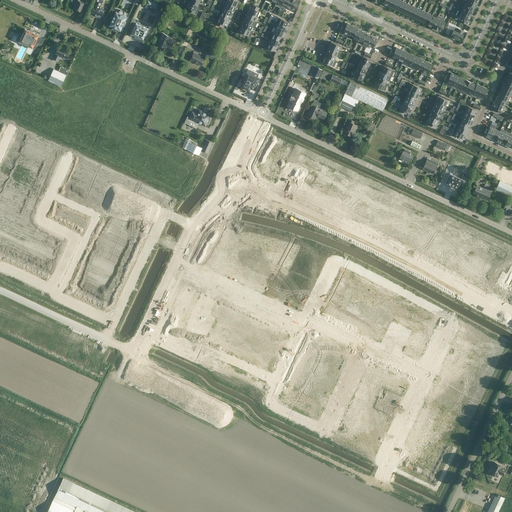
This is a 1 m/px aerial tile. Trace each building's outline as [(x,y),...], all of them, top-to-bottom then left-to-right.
[(78,0),(74,9),(81,12),(85,4),(78,0)] [(105,11),(99,8),(102,0),(96,0),(95,4),(90,14),(94,16),(95,15),(101,18),(105,11)] [(285,8),(289,0),(283,0),(280,7),(281,6),(285,8)] [(295,0),(289,0),(285,8),(294,12),(298,3),(295,2),(295,0)] [(393,8),(397,0),(391,0),(388,6),(393,8)] [(398,10),(402,1),(399,0),(397,0),(393,8),(398,10)] [(158,6),(148,1),(144,9),(154,13),(158,6)] [(200,6),(189,1),(188,2),(188,3),(186,6),(189,8),(188,10),(194,13),(195,11),(198,12),(200,6)] [(235,7),(236,6),(224,1),(222,6),(234,11),(235,8),(235,7)] [(403,13),(407,3),(402,1),(398,10),(403,13)] [(408,15),(412,6),(407,3),(403,13),(408,15)] [(475,7),(465,3),(463,7),(472,11),(473,11),(473,10),(474,7),(475,7)] [(234,11),(222,6),(224,7),(222,11),(220,10),(231,16),(233,13),(233,12),(233,11),(234,11)] [(413,17),(417,8),(412,6),(408,15),(413,17)] [(259,11),(258,11),(251,7),(250,7),(248,10),(248,11),(247,12),(257,17),(259,11)] [(471,14),(472,11),(463,7),(461,12),(459,11),(470,16),(471,16),(471,15),(471,14)] [(418,19),(422,10),(417,8),(413,17),(418,19)] [(231,16),(220,10),(218,15),(229,21),(229,20),(230,19),(231,16)] [(423,22),(427,13),(422,10),(418,19),(423,22)] [(470,17),(470,16),(459,11),(457,16),(461,18),(460,21),(466,24),(469,18),(470,18),(469,18),(470,17)] [(126,16),(123,15),(119,13),(117,12),(116,12),(115,13),(115,14),(114,15),(114,16),(113,16),(111,21),(111,22),(111,23),(110,23),(110,24),(110,25),(110,26),(113,27),(117,29),(119,30),(120,30),(121,29),(121,28),(122,26),(122,27),(122,26),(125,21),(124,21),(125,20),(125,19),(126,19),(126,18),(126,17),(126,16)] [(255,21),(257,17),(247,12),(247,13),(247,14),(246,14),(245,17),(257,22),(255,21)] [(427,25),(432,15),(427,13),(423,22),(427,24),(427,25)] [(229,21),(218,15),(215,20),(217,21),(216,24),(223,27),(224,24),(227,26),(228,22),(229,21)] [(433,27),(438,16),(437,18),(432,16),(432,15),(427,25),(433,27)] [(442,21),(444,19),(438,16),(433,27),(441,31),(445,23),(442,21)] [(255,27),(257,22),(245,17),(244,19),(244,20),(243,21),(255,27)] [(278,17),(276,22),(287,28),(288,27),(288,26),(290,23),(278,17)] [(501,48),(511,23),(511,22),(506,19),(494,44),(501,48)] [(254,27),(255,27),(243,21),(242,24),(241,25),(241,26),(252,31),(250,30),(252,26),(254,27)] [(287,28),(276,22),(276,23),(278,24),(276,28),(285,32),(286,30),(287,29),(287,28)] [(136,23),(131,34),(143,40),(148,29),(136,23)] [(347,37),(352,26),(352,25),(351,25),(350,25),(347,23),(346,26),(343,24),(339,33),(342,35),(343,33),(348,35),(347,37)] [(252,31),(241,26),(241,27),(241,26),(241,27),(240,28),(239,31),(250,36),(252,31)] [(352,39),(357,28),(356,27),(356,28),(356,27),(355,27),(352,26),(347,37),(352,39)] [(453,37),(460,40),(464,31),(455,27),(454,30),(451,29),(449,35),(452,36),(452,37),(453,37)] [(285,32),(276,28),(274,32),(272,31),(272,32),(283,37),(283,36),(284,36),(283,36),(284,35),(285,32)] [(356,42),(362,31),(361,31),(360,30),(357,29),(357,28),(352,39),(353,38),(357,40),(356,42)] [(45,38),(40,36),(40,35),(40,34),(39,34),(39,33),(39,32),(38,32),(37,32),(37,31),(36,31),(35,31),(34,31),(34,32),(33,32),(27,29),(24,37),(26,38),(24,43),(37,50),(40,44),(42,45),(45,38)] [(361,45),(367,33),(366,33),(365,33),(365,32),(362,31),(356,42),(361,45)] [(283,37),(272,32),(269,37),(281,42),(282,39),(283,38),(283,37)] [(168,45),(171,47),(174,40),(170,38),(170,37),(163,33),(157,44),(165,48),(167,44),(168,45)] [(366,47),(371,36),(371,35),(370,35),(367,33),(361,45),(366,47)] [(377,38),(371,36),(366,47),(367,45),(372,47),(377,38)] [(281,42),(269,37),(271,38),(269,43),(278,47),(280,44),(280,43),(281,42)] [(329,46),(329,47),(340,52),(338,51),(340,46),(331,42),(330,44),(329,45),(329,46)] [(278,47),(269,43),(267,47),(276,52),(278,48),(278,47)] [(340,52),(329,47),(328,48),(328,49),(327,51),(338,57),(340,52)] [(398,59),(402,50),(401,49),(401,50),(400,49),(396,47),(395,50),(392,48),(389,55),(398,59)] [(56,53),(54,59),(57,61),(60,55),(67,58),(70,53),(58,48),(56,53)] [(402,64),(407,52),(406,52),(405,51),(402,50),(398,59),(402,61),(401,63),(402,64)] [(338,57),(327,51),(326,52),(326,53),(324,56),(336,61),(334,60),(336,56),(338,57)] [(407,66),(412,55),(411,54),(410,54),(407,52),(402,64),(407,66)] [(204,58),(194,53),(190,60),(201,65),(204,58)] [(360,61),(369,65),(370,62),(371,61),(371,60),(360,55),(358,60),(360,61)] [(411,68),(417,57),(416,57),(416,56),(415,56),(412,55),(407,66),(411,68)] [(333,66),(336,61),(324,56),(324,57),(324,58),(322,61),(333,66)] [(416,70),(422,59),(421,59),(420,58),(417,57),(411,68),(416,70)] [(421,73),(426,61),(425,61),(425,60),(425,61),(422,59),(416,70),(418,68),(422,70),(421,73)] [(217,71),(216,74),(219,76),(219,75),(223,77),(225,78),(229,80),(231,76),(230,75),(231,72),(232,73),(235,67),(234,66),(236,63),(231,60),(229,64),(224,62),(219,72),(217,71)] [(369,66),(369,65),(360,61),(358,65),(357,66),(367,70),(368,67),(368,66),(369,66)] [(426,75),(432,64),(426,61),(421,73),(426,75)] [(366,71),(367,70),(357,66),(358,65),(355,64),(353,70),(355,71),(355,70),(364,75),(366,72),(366,71)] [(381,67),(380,70),(389,75),(391,76),(394,71),(382,65),(382,66),(381,67)] [(66,75),(69,70),(61,66),(58,71),(66,75)] [(322,70),(316,67),(312,75),(318,78),(322,70)] [(66,75),(58,71),(53,68),(48,80),(61,86),(66,75)] [(355,70),(355,71),(353,76),(362,80),(364,77),(364,76),(364,75),(355,70)] [(389,75),(380,70),(380,71),(379,71),(380,71),(379,72),(378,75),(387,80),(389,75)] [(247,73),(240,86),(243,88),(243,89),(246,90),(246,89),(249,91),(250,88),(253,89),(255,84),(256,85),(259,79),(247,73)] [(446,84),(451,87),(456,75),(455,75),(455,74),(454,74),(451,73),(450,76),(447,74),(444,81),(447,82),(446,84)] [(330,81),(339,85),(342,80),(332,75),(330,81)] [(387,80),(378,75),(377,76),(377,77),(375,80),(384,84),(385,84),(387,80)] [(456,89),(461,78),(461,77),(460,77),(459,77),(456,75),(451,87),(452,85),(457,87),(456,89)] [(461,91),(466,80),(465,79),(465,80),(464,79),(461,78),(456,89),(461,91)] [(384,84),(375,80),(375,81),(374,82),(373,85),(384,90),(387,85),(385,84),(384,84)] [(466,94),(472,82),(471,82),(470,82),(470,81),(470,82),(466,80),(461,91),(466,94)] [(339,105),(346,108),(353,112),(358,100),(382,111),(388,99),(350,82),(339,105)] [(471,96),(477,84),(476,85),(476,84),(475,84),(472,82),(466,94),(471,96)] [(511,91),(511,90),(511,85),(505,82),(504,83),(504,84),(502,87),(511,91)] [(420,91),(421,88),(410,83),(408,88),(419,93),(420,92),(420,91)] [(476,97),(482,86),(481,86),(480,85),(477,84),(471,96),(473,93),(477,95),(476,97)] [(487,89),(482,86),(476,97),(481,100),(487,89)] [(509,96),(511,91),(502,87),(502,88),(502,89),(501,89),(502,89),(500,92),(509,96)] [(419,93),(408,88),(410,89),(408,93),(406,92),(417,98),(418,95),(419,94),(419,93)] [(297,110),(303,97),(305,93),(296,89),(293,94),(293,93),(289,101),(290,101),(288,106),(297,110)] [(417,98),(406,92),(403,97),(415,102),(416,100),(416,99),(417,98)] [(507,101),(509,96),(500,92),(500,93),(499,94),(499,93),(499,94),(498,97),(497,96),(507,101)] [(436,100),(436,101),(445,105),(447,100),(438,96),(437,99),(436,99),(437,99),(436,100)] [(507,101),(497,96),(497,97),(496,98),(495,101),(504,105),(506,101),(507,101)] [(413,105),(415,102),(403,97),(405,98),(403,103),(412,107),(413,107),(413,106),(413,105)] [(314,100),(307,115),(314,118),(316,115),(324,119),(327,112),(323,110),(325,106),(321,103),(314,100)] [(445,105),(436,101),(435,102),(435,103),(434,106),(443,110),(445,105)] [(500,113),(504,105),(495,101),(495,102),(494,101),(494,102),(495,102),(494,103),(492,106),(495,107),(494,110),(500,113)] [(412,108),(412,107),(403,103),(400,111),(406,114),(407,111),(410,112),(412,109),(412,108)] [(443,110),(434,106),(432,108),(432,109),(431,110),(441,115),(443,110)] [(477,110),(468,106),(466,111),(475,115),(476,114),(476,113),(477,110)] [(188,117),(187,117),(185,123),(194,127),(196,123),(199,124),(200,123),(205,126),(207,122),(208,123),(210,119),(208,119),(210,115),(206,113),(205,113),(204,112),(199,110),(197,114),(192,112),(190,118),(188,117)] [(441,115),(431,110),(430,113),(429,114),(429,115),(438,120),(441,115)] [(474,116),(475,115),(466,111),(463,116),(473,120),(474,118),(474,117),(474,116)] [(435,127),(438,120),(429,115),(429,116),(428,117),(427,120),(430,122),(428,124),(435,127)] [(471,122),(473,120),(463,116),(461,120),(470,125),(471,124),(471,123),(472,122),(471,122)] [(346,126),(344,131),(344,132),(351,136),(352,136),(351,136),(355,129),(357,125),(353,123),(354,121),(348,119),(345,126),(346,126)] [(470,125),(461,120),(459,125),(457,124),(468,130),(470,127),(470,126),(470,125)] [(468,130),(457,124),(455,129),(466,134),(467,132),(468,131),(468,130)] [(490,138),(496,127),(491,124),(485,136),(489,137),(490,138)] [(495,140),(500,131),(495,129),(496,127),(490,138),(491,138),(492,139),(495,140)] [(422,133),(413,129),(411,134),(420,139),(422,133)] [(466,134),(455,129),(452,134),(464,139),(465,136),(466,135),(466,134)] [(500,142),(504,133),(505,131),(501,129),(500,131),(495,140),(496,141),(497,141),(498,141),(500,142)] [(505,145),(509,136),(504,133),(500,142),(501,143),(502,143),(505,145)] [(199,155),(202,148),(189,142),(191,140),(187,138),(182,148),(186,149),(199,155)] [(199,155),(205,158),(213,142),(206,139),(199,155)] [(412,140),(409,145),(419,149),(421,144),(412,140)] [(444,150),(447,145),(438,141),(435,146),(444,150)] [(408,163),(412,155),(403,151),(399,158),(408,162),(408,163)] [(433,174),(437,166),(427,161),(424,166),(423,166),(422,169),(433,174)] [(450,172),(446,181),(460,187),(461,184),(464,185),(470,173),(465,171),(462,177),(450,172)] [(510,196),(510,194),(511,190),(511,185),(500,180),(495,189),(510,196)] [(487,200),(487,199),(491,192),(492,192),(494,188),(485,184),(483,188),(477,185),(473,193),(477,195),(477,196),(483,199),(483,198),(487,200)] [(418,242),(414,249),(418,252),(422,245),(418,242)] [(422,245),(418,252),(422,254),(426,247),(422,245)] [(422,254),(426,257),(430,249),(426,247),(422,254)] [(430,249),(426,257),(431,259),(435,252),(430,249)] [(445,251),(441,257),(444,258),(441,264),(442,264),(442,265),(447,268),(447,267),(452,258),(447,255),(448,253),(445,251)] [(435,252),(431,259),(435,262),(439,254),(435,252)] [(452,258),(447,267),(453,270),(456,265),(459,267),(462,261),(459,259),(458,261),(452,258)] [(465,263),(462,268),(465,270),(462,275),(468,278),(473,270),(467,267),(469,264),(465,263)] [(341,265),(339,269),(347,273),(349,268),(341,265)] [(339,269),(337,274),(338,274),(345,277),(347,273),(339,269)] [(468,278),(468,279),(473,282),(473,281),(474,282),(477,276),(480,278),(483,272),(480,271),(478,273),(473,270),(468,278)] [(182,284),(190,287),(192,283),(184,279),(182,284)] [(359,285),(356,291),(360,293),(361,290),(367,293),(371,284),(371,283),(366,281),(365,281),(362,287),(359,285)] [(182,284),(180,288),(188,292),(190,287),(182,284)] [(371,284),(367,293),(372,296),(371,298),(375,300),(377,294),(374,292),(377,287),(371,284)] [(331,287),(329,292),(337,295),(339,291),(331,287)] [(378,295),(376,301),(379,303),(380,301),(386,303),(390,294),(388,292),(387,293),(384,291),(382,297),(378,295)] [(178,293),(176,297),(184,301),(186,296),(178,293)] [(328,294),(326,299),(335,304),(337,299),(328,294)] [(390,294),(386,303),(392,306),(391,308),(394,310),(397,304),(394,302),(396,297),(393,295),(390,294)] [(175,298),(173,303),(181,306),(183,302),(175,298)] [(326,299),(324,304),(333,308),(335,304),(326,299)] [(398,306),(395,312),(398,313),(399,311),(405,314),(409,304),(403,302),(401,307),(398,306)] [(324,304),(322,308),(331,313),(333,308),(324,304)] [(409,304),(405,314),(411,316),(410,318),(413,320),(416,314),(413,313),(415,307),(415,306),(409,304)] [(321,308),(318,313),(328,318),(331,313),(322,308),(321,308)] [(169,312),(167,316),(175,320),(177,315),(169,312)] [(429,314),(423,326),(427,327),(429,322),(436,325),(439,318),(436,317),(436,316),(431,314),(430,314),(429,314)] [(343,315),(339,324),(344,326),(349,317),(343,315)] [(344,326),(349,329),(353,319),(349,317),(344,326)] [(260,318),(257,326),(261,328),(265,320),(260,318)] [(353,319),(349,329),(354,331),(358,322),(353,319)] [(358,322),(354,331),(359,333),(363,324),(358,322)] [(278,327),(275,333),(279,336),(283,328),(278,326),(278,327)] [(367,326),(363,335),(367,337),(368,337),(372,328),(367,326)] [(283,328),(279,336),(284,338),(287,330),(283,328)] [(367,337),(373,340),(377,330),(372,328),(368,337),(367,337)] [(377,330),(373,340),(377,342),(382,333),(377,330)] [(423,330),(420,336),(429,340),(432,335),(423,330)] [(459,331),(456,337),(462,340),(461,343),(467,346),(468,343),(466,342),(469,335),(468,335),(468,334),(463,332),(459,331)] [(382,333),(377,342),(378,342),(380,343),(383,344),(387,335),(382,333)] [(420,336),(418,341),(427,345),(429,340),(420,336)] [(418,341),(415,346),(425,350),(427,345),(418,341)] [(451,344),(449,349),(457,352),(459,348),(451,344)] [(416,347),(414,352),(423,356),(424,354),(424,353),(425,351),(416,347)] [(414,352),(411,357),(420,361),(422,359),(423,356),(414,352)] [(441,369),(440,371),(447,375),(449,370),(442,367),(442,366),(441,369)] [(333,369),(331,373),(338,377),(340,375),(339,375),(341,372),(333,369)] [(357,387),(355,392),(363,395),(365,391),(357,387)] [(324,391),(321,396),(329,399),(331,395),(324,391)] [(347,412),(346,414),(353,418),(355,413),(348,410),(347,412)] [(494,462),(489,473),(490,473),(490,474),(492,475),(493,475),(497,477),(499,473),(503,475),(506,469),(502,467),(502,466),(494,462)] [(135,511),(63,478),(47,511),(135,511)] [(495,496),(487,511),(497,511),(505,497),(498,494),(497,497),(495,496)]
